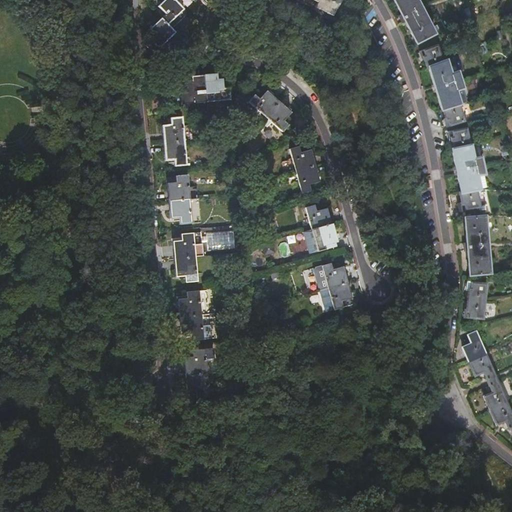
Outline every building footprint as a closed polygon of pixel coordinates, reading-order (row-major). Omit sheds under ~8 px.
[(168,25),(183,10),(176,3),(172,0),(164,0),(157,8),(163,15),(160,19),(167,26),(168,25)] [(312,0),(316,2),(314,7),(331,16),(340,0),(312,0)] [(392,0),(415,44),(434,35),(420,7),(415,0),(392,0)] [(157,50),(174,33),(167,26),(160,19),(148,31),(156,39),(151,44),(157,50)] [(426,70),(428,69),(441,63),(436,47),(420,53),(421,59),(422,58),(426,70)] [(428,69),(441,111),(442,110),(457,105),(459,105),(455,92),(454,91),(449,76),(450,75),(445,62),(441,63),(428,69)] [(203,76),(205,103),(229,100),(228,89),(221,89),(220,80),(216,81),(214,75),(203,76)] [(181,105),(205,103),(203,76),(190,78),(191,83),(186,84),(187,92),(180,93),(181,105)] [(265,117),(278,103),(265,92),(258,99),(253,95),(247,102),(265,117)] [(290,113),(278,103),(265,117),(281,132),(287,126),(282,121),(290,113)] [(457,105),(442,110),(445,121),(446,127),(463,122),(457,105)] [(163,144),(183,142),(181,118),(169,119),(170,125),(161,126),(163,144)] [(451,140),(452,150),(469,146),(465,130),(448,134),(449,140),(451,140)] [(186,166),(183,142),(163,144),(165,162),(173,161),(174,167),(186,166)] [(475,191),(479,190),(476,176),(475,176),(472,161),(473,161),(470,146),(469,146),(452,150),(450,150),(459,192),(458,193),(459,194),(475,191)] [(289,149),(295,172),(314,166),(310,151),(299,153),(297,147),(289,149)] [(314,166),(295,172),(301,193),(309,191),(308,185),(318,182),(314,166)] [(167,184),(169,202),(189,200),(187,175),(175,177),(176,183),(167,184)] [(475,191),(459,194),(461,204),(460,204),(461,211),(479,208),(475,191)] [(189,200),(169,202),(171,219),(179,219),(180,225),(191,224),(189,200)] [(315,212),(313,205),(305,207),(311,230),(330,224),(326,209),(315,212)] [(463,218),(468,276),(489,273),(484,217),(463,218)] [(335,240),(330,224),(311,230),(317,252),(326,250),(335,247),(333,241),(335,240)] [(317,252),(311,230),(303,232),(309,254),(317,252)] [(206,237),(201,238),(202,243),(207,242),(208,251),(235,249),(233,231),(206,234),(206,237)] [(173,242),(174,260),(195,258),(203,257),(202,243),(201,238),(201,233),(192,234),(181,235),(181,241),(173,242)] [(195,258),(174,260),(176,277),(185,277),(186,282),(197,281),(195,258)] [(321,266),(327,288),(346,283),(342,267),(331,270),(330,263),(321,266)] [(327,288),(321,266),(315,267),(313,271),(319,290),(327,288)] [(346,283),(327,288),(333,310),(342,308),(340,301),(351,298),(346,283)] [(467,300),(483,302),(485,285),(468,283),(467,289),(468,290),(467,300)] [(325,312),(333,310),(327,288),(319,290),(325,312)] [(178,300),(180,317),(200,315),(200,312),(208,311),(206,290),(198,291),(187,292),(187,299),(178,300)] [(482,319),(483,302),(467,300),(466,310),(465,310),(464,317),(482,319)] [(200,315),(180,317),(182,335),(191,334),(191,340),(203,339),(211,338),(209,316),(200,317),(200,315)] [(468,362),(485,355),(475,332),(468,335),(471,343),(462,348),(468,362)] [(185,375),(206,373),(204,349),(192,350),(193,356),(184,357),(185,375)] [(486,379),(494,376),(485,355),(468,362),(474,375),(483,372),(486,379)] [(209,397),(206,373),(185,375),(187,392),(197,392),(197,398),(209,397)] [(497,382),(496,381),(494,377),(494,376),(486,379),(489,385),(489,386),(493,384),(497,382)] [(490,411),(506,404),(497,382),(493,384),(489,386),(492,392),(483,396),(490,411)] [(511,427),(511,417),(506,404),(490,411),(495,425),(505,421),(508,429),(511,427)]
